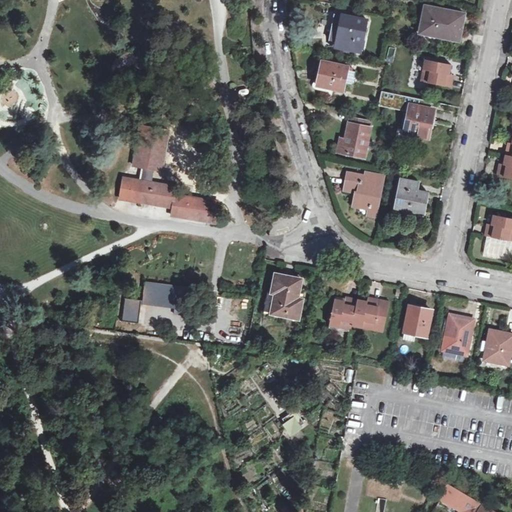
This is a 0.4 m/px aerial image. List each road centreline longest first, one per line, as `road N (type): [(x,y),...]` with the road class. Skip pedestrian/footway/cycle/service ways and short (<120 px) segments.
road 1 (residential): [(273,0),(280,99),(319,243),(443,277)]
road 2 (residential): [(500,0),(443,277)]
